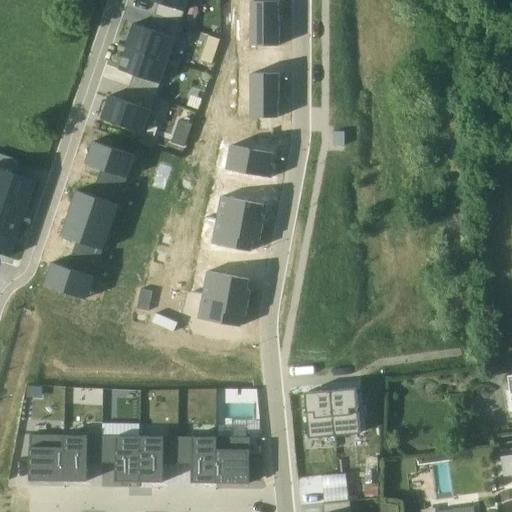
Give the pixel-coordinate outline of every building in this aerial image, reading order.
[(186,0),(148,0),(157,3),(152,16),(178,25),(186,0)] [(250,46),(278,46),(277,2),(250,2),(250,46)] [(152,16),(147,30),(174,39),(178,25),(152,16)] [(124,48),(125,48),(167,61),(174,39),(147,30),(133,25),(124,48)] [(159,84),(167,61),(125,48),(118,70),(132,75),(159,84)] [(250,118),(277,118),(278,74),(250,74),(250,118)] [(132,75),(123,102),(150,110),(159,84),(132,75)] [(123,102),(108,97),(101,119),(143,133),(150,110),(123,102)] [(92,142),(85,165),(100,170),(126,179),(134,156),(92,142)] [(230,146),(225,170),(270,178),(273,165),(270,165),(272,154),(230,146)] [(100,170),(91,196),(117,205),(126,179),(100,170)] [(0,171),(0,197),(25,205),(32,182),(0,171)] [(76,191),(68,214),(110,228),(117,205),(91,196),(76,191)] [(0,232),(14,237),(25,205),(0,197),(0,232)] [(220,197),(211,245),(250,252),(252,241),(259,242),(263,217),(260,216),(262,205),(220,197)] [(68,214),(60,236),(76,242),(102,251),(110,228),(68,214)] [(0,232),(0,256),(7,258),(14,237),(0,232)] [(76,242),(66,268),(93,277),(102,251),(76,242)] [(51,263),(44,286),(85,300),(93,277),(66,268),(51,263)] [(207,272),(198,318),(240,327),(242,316),(245,317),(249,291),(246,291),(248,280),(207,272)] [(331,392),(330,391),(334,436),(359,434),(355,390),(331,392)] [(334,436),(330,391),(327,392),(303,395),(308,439),(334,436)] [(29,436),(28,481),(62,481),(63,436),(29,436)] [(86,482),(87,437),(63,436),(62,481),(86,482)] [(138,483),(139,437),(115,436),(114,482),(138,483)] [(163,437),(139,437),(138,483),(162,483),(163,437)] [(191,483),(214,483),(215,438),(191,438),(191,483)] [(215,438),(214,483),(248,484),(248,438),(215,438)] [(511,455),(498,457),(499,462),(501,462),(503,477),(511,475),(511,455)] [(472,511),(470,494),(454,497),(448,461),(425,464),(430,501),(438,500),(440,511),(472,511)] [(354,511),(353,502),(321,505),(321,511),(354,511)]
